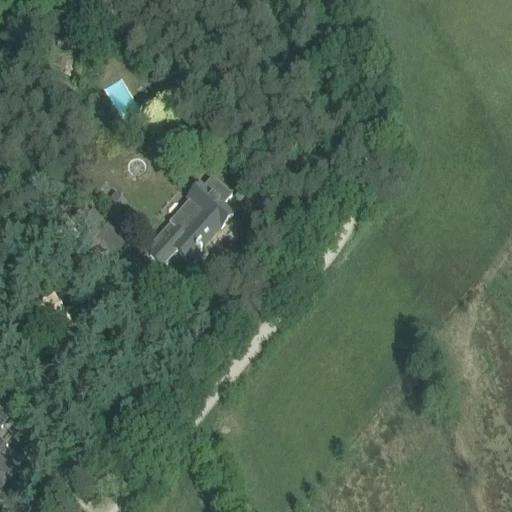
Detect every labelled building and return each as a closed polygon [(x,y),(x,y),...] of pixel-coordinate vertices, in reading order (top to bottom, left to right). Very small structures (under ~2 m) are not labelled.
[(170,226),(149,250),(153,254),(150,257),(162,268),(176,252),(191,266),(202,253),(201,252),(220,229),(221,230),(233,217),(223,207),(232,196),(212,179),(203,189),(201,187),(168,224),(170,226)] [(128,205),(115,194),(102,210),(114,220),(128,205)] [(119,257),(129,247),(93,210),(76,227),(107,259),(114,252),(119,257)] [(59,236),(84,258),(93,247),(68,225),(59,236)] [(82,330),(66,347),(75,356),(91,339),(82,330)] [(17,411),(2,399),(0,397),(0,494),(17,475),(4,464),(3,466),(0,463),(0,457),(8,447),(0,440),(0,431),(3,428),(2,427),(11,417),(12,417),(10,415),(14,411),(16,412),(17,411)]
